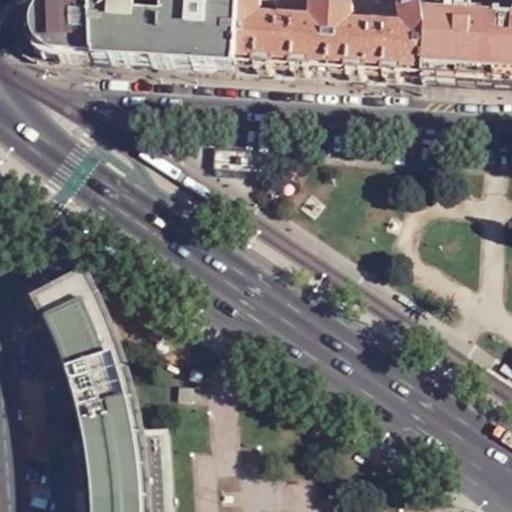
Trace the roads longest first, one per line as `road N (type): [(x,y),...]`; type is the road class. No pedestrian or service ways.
road 1 (motorway): [(510,511),(197,309),(0,94)]
road 2 (motorway): [(0,161),(178,343),(439,511)]
road 3 (residential): [(511,115),(99,103),(4,119)]
road 4 (primary): [(511,454),(237,272)]
road 5 (primary): [(237,272),(108,236),(60,238),(22,275),(0,325)]
road 6 (primary): [(237,272),(4,119)]
